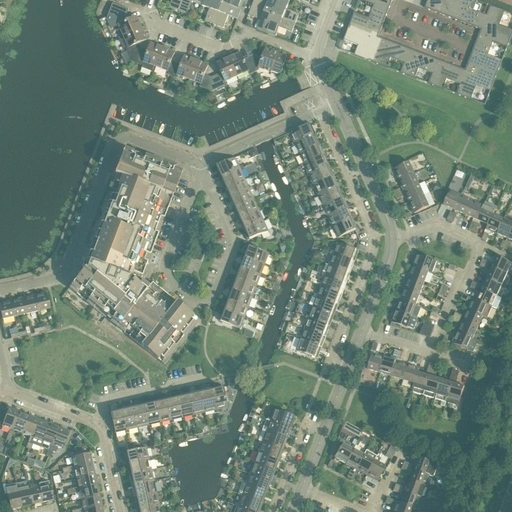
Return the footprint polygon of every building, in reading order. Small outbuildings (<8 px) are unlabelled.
[(178,11),(182,0),(171,0),(169,8),(178,11)] [(201,6),(202,0),(182,0),(178,11),(187,15),(192,2),(201,6)] [(214,25),(222,3),(213,0),(202,0),(201,6),(209,9),(205,22),(214,25)] [(244,1),(241,0),(223,0),(222,3),(240,10),(244,1)] [(273,15),(278,0),(268,0),(267,2),(261,0),(253,0),(251,7),(273,15)] [(299,14),(286,9),(289,0),(288,0),(278,0),(273,15),(295,24),(299,14)] [(379,34),(388,11),(359,0),(349,27),(372,36),(373,32),(379,34)] [(359,0),(388,11),(392,0),(359,0)] [(453,20),(460,0),(427,0),(424,9),(453,20)] [(480,30),(490,6),(474,0),(460,0),(453,20),(480,30)] [(237,20),(240,10),(222,3),(214,25),(223,29),(228,16),(237,20)] [(142,29),(137,17),(127,21),(125,16),(126,16),(129,10),(113,4),(107,17),(110,23),(109,24),(111,29),(118,26),(123,37),(142,29)] [(478,37),(507,48),(511,34),(511,14),(490,6),(480,30),(478,37)] [(266,33),(273,15),(251,7),(248,16),(260,21),(257,30),(266,33)] [(295,24),(273,15),(266,33),(276,37),(279,28),(292,33),(295,24)] [(372,63),(381,39),(378,37),(379,34),(373,32),(372,36),(349,27),(340,50),(372,63)] [(138,44),(147,40),(142,29),(123,37),(128,48),(126,49),(131,61),(141,51),(138,44)] [(497,75),(507,48),(478,37),(468,63),(497,75)] [(400,73),(409,49),(381,39),(372,63),(400,73)] [(156,67),(163,48),(151,44),(147,53),(141,51),(131,61),(143,66),(141,69),(152,73),(154,67),(156,67)] [(171,77),(176,64),(171,62),(175,53),(163,48),(156,67),(167,72),(166,75),(171,77)] [(428,84),(437,60),(409,49),(400,73),(428,84)] [(280,74),(286,57),(266,50),(262,59),(253,56),(248,58),(248,59),(255,73),(258,71),(259,69),(271,73),(271,71),(280,74)] [(255,73),(248,59),(244,61),(240,54),(229,59),(237,77),(248,72),(249,75),(255,73)] [(189,80),(196,61),(184,57),(181,66),(176,64),(171,77),(177,79),(178,76),(189,80)] [(226,82),(237,77),(229,59),(217,64),(221,73),(211,78),(212,92),(227,85),(226,82)] [(465,71),(437,60),(428,84),(456,95),(465,71)] [(212,92),(211,78),(204,75),(208,66),(196,61),(189,80),(200,84),(199,87),(212,92)] [(456,95),(485,106),(497,75),(468,63),(465,71),(456,95)] [(292,146),(316,136),(314,131),(311,132),(309,127),(311,126),(311,125),(290,134),(294,143),(291,144),(292,146)] [(320,146),(318,142),(316,143),(313,137),(316,136),(292,146),(293,148),(296,147),(299,155),(320,146)] [(301,167),(325,156),(323,152),(321,153),(318,147),(320,146),(299,155),(303,164),(300,165),(301,167)] [(146,264),(154,245),(157,236),(165,216),(168,206),(182,169),(177,167),(177,165),(131,147),(128,155),(122,153),(111,183),(118,186),(114,198),(106,195),(100,212),(107,215),(105,221),(103,226),(95,224),(89,240),(96,243),(94,249),(87,246),(81,261),(84,262),(83,265),(87,267),(86,270),(84,270),(69,289),(105,318),(110,312),(115,316),(110,322),(124,333),(129,327),(133,331),(128,337),(163,365),(199,321),(191,314),(149,281),(145,287),(141,284),(138,287),(129,280),(132,272),(142,276),(146,264)] [(330,167),(328,163),(325,164),(323,158),(325,157),(325,156),(301,167),(302,169),(305,167),(309,176),(330,167)] [(219,179),(243,168),(242,166),(239,167),(235,158),(214,168),(216,172),(219,171),(221,177),(219,178),(219,179)] [(414,174),(409,163),(394,169),(399,181),(414,174)] [(311,187),(334,177),(332,173),(330,174),(327,168),(330,167),(309,176),(313,185),(310,186),(311,187)] [(245,180),(241,171),(244,170),(243,168),(219,179),(221,183),(224,182),(226,187),(224,188),(224,189),(245,180)] [(419,185),(414,174),(399,181),(404,192),(419,185)] [(318,197),(339,188),(337,184),(335,185),(332,179),(335,178),(334,177),(311,187),(312,190),(314,188),(318,197)] [(248,188),(245,180),(224,189),(226,193),(228,192),(231,198),(228,199),(229,200),(252,189),(251,187),(248,188)] [(424,196),(419,185),(404,192),(409,203),(424,196)] [(344,198),(342,194),(339,195),(337,189),(339,188),(318,197),(322,206),(319,207),(320,209),(344,198)] [(254,200),(250,192),(253,191),(252,189),(229,200),(230,203),(233,202),(235,208),(233,209),(233,210),(254,200)] [(455,211),(461,196),(450,191),(443,206),(455,211)] [(429,207),(424,196),(409,203),(414,214),(429,207)] [(466,216),(472,201),(461,196),(455,211),(466,216)] [(327,218),(348,208),(346,204),(344,205),(342,200),(344,199),(344,198),(320,209),(321,211),(324,209),(327,218)] [(238,220),(261,210),(261,208),(258,209),(254,200),(233,210),(235,214),(237,213),(240,219),(238,220)] [(477,221),(483,206),(472,201),(466,216),(477,221)] [(492,215),(493,215),(497,207),(485,202),(483,206),(477,221),(487,225),(492,215)] [(329,229),(353,219),(351,215),(349,216),(346,210),(349,209),(348,208),(327,218),(331,226),(329,228),(329,229)] [(263,221),(260,213),(262,211),(261,210),(238,220),(240,224),(242,223),(245,229),(242,230),(243,231),(263,221)] [(497,235),(504,220),(503,220),(493,215),(492,215),(487,225),(481,239),(486,241),(490,232),(497,235)] [(508,240),(511,230),(511,217),(506,215),(503,220),(504,220),(497,235),(508,240)] [(358,230),(356,225),(353,226),(351,221),(353,220),(353,219),(329,229),(330,231),(333,230),(337,239),(358,230)] [(247,241),(271,231),(270,229),(267,230),(263,221),(243,231),(244,235),(247,234),(249,239),(247,240),(247,241)] [(353,257),(356,252),(358,252),(358,251),(337,243),(334,253),(331,251),(330,253),(354,263),(356,258),(353,257)] [(264,266),(268,257),(271,258),(272,255),(248,246),(246,251),(248,252),(246,258),(244,257),(243,257),(264,266)] [(354,263),(330,253),(329,255),(332,256),(329,265),(350,273),(352,269),(349,268),(352,262),(354,263)] [(436,262),(433,260),(417,255),(413,266),(432,274),(436,262)] [(261,274),(264,266),(243,257),(242,261),(244,262),(242,268),(240,267),(239,268),(263,277),(264,275),(261,274)] [(507,275),(511,263),(497,257),(492,268),(507,275)] [(345,279),(347,273),(350,274),(350,273),(329,265),(326,274),(323,273),(322,275),(346,284),(348,280),(345,279)] [(432,274),(413,266),(409,278),(424,284),(428,272),(432,274)] [(263,277),(239,268),(238,272),(240,273),(238,279),(235,278),(235,279),(256,287),(260,278),(262,279),(263,277)] [(507,275),(492,268),(487,279),(505,287),(510,276),(507,275)] [(341,289),(343,283),(346,284),(322,275),(321,277),(324,278),(321,286),(342,294),(344,290),(341,289)] [(420,295),(424,284),(409,278),(404,289),(420,295)] [(253,296),(256,287),(235,279),(234,283),(236,284),(234,290),(231,289),(231,290),(255,299),(256,297),(253,296)] [(500,298),(505,287),(487,279),(482,290),(497,297),(500,298)] [(337,300),(339,294),(342,295),(342,294),(321,286),(317,295),(315,294),(314,296),(338,305),(340,301),(337,300)] [(415,306),(420,295),(404,289),(400,300),(415,306)] [(248,308),(252,299),(254,301),(255,299),(231,290),(230,293),(232,294),(230,300),(227,299),(227,300),(248,308)] [(492,308),(497,297),(482,290),(477,301),(487,306),(492,308)] [(50,309),(46,293),(34,296),(37,312),(50,309)] [(37,312),(34,296),(22,299),(26,315),(37,312)] [(333,311),(335,305),(338,306),(338,305),(314,296),(313,298),(316,299),(313,308),(334,316),(335,312),(333,311)] [(26,315),(22,299),(10,301),(14,317),(26,315)] [(482,317),(487,306),(477,301),(473,299),(467,310),(482,317)] [(245,317),(248,308),(227,300),(226,304),(228,305),(226,311),(223,310),(223,311),(247,320),(248,318),(245,317)] [(417,319),(421,308),(415,306),(400,300),(396,311),(411,317),(417,319)] [(14,317),(10,301),(0,303),(0,312),(2,320),(14,317)] [(329,322),(331,316),(334,317),(334,316),(313,308),(309,317),(306,316),(306,317),(330,327),(331,323),(329,322)] [(477,328),(482,317),(467,310),(462,321),(477,328)] [(246,322),(247,320),(223,311),(221,315),(224,316),(222,321),(219,321),(219,322),(240,330),(244,321),(246,322)] [(407,329),(411,317),(396,311),(391,323),(407,329)] [(325,332),(327,326),(329,327),(330,327),(306,317),(305,319),(308,321),(304,329),(326,337),(327,333),(325,332)] [(472,339),(477,328),(462,321),(458,332),(472,339)] [(321,343),(323,337),(325,338),(326,337),(304,329),(301,338),(298,337),(298,339),(322,348),(323,344),(321,343)] [(467,350),(472,339),(458,332),(452,344),(467,350)] [(317,354),(319,348),(321,349),(322,348),(298,339),(297,341),(300,342),(296,351),(317,359),(319,354),(317,354)] [(379,373),(384,358),(372,354),(367,370),(379,373)] [(391,377),(395,361),(384,358),(379,373),(391,377)] [(402,380),(407,365),(395,361),(391,377),(402,380)] [(417,373),(418,373),(419,368),(407,365),(402,380),(414,384),(417,373)] [(423,396),(429,376),(418,373),(417,373),(414,384),(411,392),(423,396)] [(435,399),(441,380),(429,376),(423,396),(435,399)] [(446,403),(452,383),(441,380),(435,399),(446,403)] [(458,407),(464,387),(452,383),(446,403),(458,407)] [(232,401),(230,392),(223,394),(222,386),(217,387),(217,389),(211,391),(211,388),(210,388),(216,414),(218,413),(217,410),(227,408),(225,402),(232,401)] [(216,414),(210,388),(206,389),(206,392),(200,393),(200,391),(199,391),(204,413),(213,411),(214,414),(216,414)] [(204,413),(199,391),(195,392),(195,394),(189,396),(188,393),(194,419),(196,418),(195,415),(204,413)] [(194,419),(188,393),(183,395),(184,397),(178,398),(177,396),(182,418),(191,416),(192,419),(194,419)] [(182,418),(177,396),(172,397),(173,400),(167,401),(166,398),(166,399),(171,424),(173,423),(173,420),(182,418)] [(171,424),(166,399),(161,400),(162,402),(155,404),(155,401),(154,401),(159,423),(168,421),(169,424),(171,424)] [(159,423),(154,401),(150,402),(150,405),(144,406),(144,404),(143,404),(149,429),(151,428),(150,425),(159,423)] [(149,429),(143,404),(139,405),(139,407),(133,409),(133,406),(132,406),(137,428),(146,426),(147,429),(149,429)] [(137,428),(132,406),(128,407),(128,410),(122,411),(122,409),(121,409),(127,434),(129,433),(128,430),(137,428)] [(12,431),(18,413),(8,409),(1,427),(9,430),(12,431)] [(127,434),(121,409),(116,410),(117,412),(111,414),(110,411),(109,411),(114,434),(124,431),(125,434),(127,434)] [(290,424),(292,418),(294,419),(295,418),(274,410),(270,419),(267,418),(267,420),(291,429),(292,425),(290,424)] [(22,434),(29,417),(18,413),(12,431),(9,430),(7,435),(12,437),(14,431),(22,434)] [(32,438),(39,421),(29,417),(22,434),(30,437),(32,438)] [(286,435),(288,429),(290,430),(291,429),(267,420),(266,422),(269,423),(265,432),(287,440),(288,436),(286,435)] [(42,442),(49,425),(39,421),(32,438),(30,437),(27,443),(32,445),(34,439),(42,442)] [(52,446),(59,429),(49,425),(42,442),(50,445),(52,446)] [(63,450),(68,436),(69,433),(59,429),(52,446),(50,445),(48,451),(52,452),(55,447),(63,450)] [(282,445),(284,439),(286,440),(287,440),(265,432),(262,440),(259,439),(258,441),(283,450),(284,446),(282,445)] [(278,456),(280,450),(282,451),(283,450),(258,441),(258,443),(261,444),(257,453),(279,461),(280,457),(278,456)] [(345,464),(352,450),(341,444),(334,458),(345,464)] [(148,458),(145,448),(123,453),(124,458),(127,458),(128,464),(126,464),(126,465),(151,459),(151,457),(148,458)] [(355,470),(363,456),(352,450),(345,464),(355,470)] [(274,467),(276,461),(278,462),(279,461),(257,453),(254,462),(251,461),(250,463),(274,472),(276,468),(274,467)] [(92,465),(89,454),(71,458),(73,467),(74,469),(92,465)] [(366,476),(373,461),(363,456),(355,470),(366,476)] [(432,477),(437,465),(418,458),(413,470),(432,477)] [(151,471),(149,462),(151,461),(151,459),(126,465),(127,469),(129,469),(131,475),(128,475),(128,476),(151,471)] [(18,466),(17,463),(9,460),(5,469),(18,466)] [(377,481),(385,467),(373,461),(366,476),(377,481)] [(269,478),(272,472),(274,473),(274,472),(250,463),(250,465),(252,466),(249,475),(270,483),(272,478),(269,478)] [(94,476),(92,465),(74,469),(73,467),(67,468),(68,473),(74,472),(76,480),(94,476)] [(424,487),(428,476),(432,477),(413,470),(409,481),(424,487)] [(153,480),(151,471),(128,476),(129,480),(132,480),(133,486),(131,487),(156,481),(156,479),(153,480)] [(265,488),(268,482),(270,483),(249,475),(246,483),(243,482),(242,484),(266,493),(268,489),(265,488)] [(97,486),(94,476),(76,480),(78,488),(78,490),(97,486)] [(42,503),(38,485),(40,485),(39,479),(34,480),(35,486),(27,488),(31,506),(42,503)] [(156,493),(154,484),(157,483),(156,481),(131,487),(132,492),(135,491),(136,497),(133,498),(156,493)] [(424,487),(409,481),(405,492),(420,498),(425,500),(429,489),(424,487)] [(31,506),(27,488),(26,482),(16,484),(21,508),(31,506)] [(53,501),(49,483),(40,485),(38,485),(42,503),(53,501)] [(21,508),(16,484),(5,487),(10,510),(21,508)] [(261,499),(264,493),(266,494),(266,493),(242,484),(241,486),(244,487),(241,496),(262,504),(264,500),(261,499)] [(99,497),(97,486),(78,490),(78,488),(72,489),(73,494),(79,493),(81,501),(99,497)] [(415,510),(420,498),(405,492),(401,503),(396,502),(411,508),(415,510)] [(158,502),(156,493),(133,498),(134,503),(137,502),(138,508),(136,509),(161,504),(161,502),(158,502)] [(257,510),(259,504),(262,505),(262,504),(241,496),(238,505),(235,503),(234,505),(251,511),(259,511),(260,510),(257,510)] [(101,507),(99,497),(81,501),(83,509),(83,511),(101,507)] [(409,511),(411,508),(396,502),(392,511),(409,511)]
